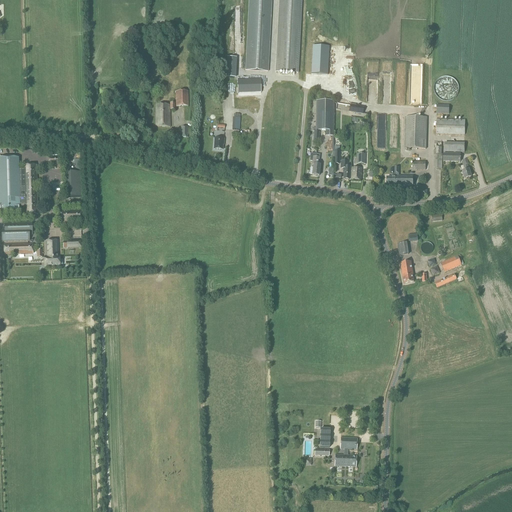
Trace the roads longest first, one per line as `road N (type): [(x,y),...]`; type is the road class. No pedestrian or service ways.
road 1 (secondary): [(372,211),(342,192),(252,180),(84,140),(0,133)]
road 2 (track): [(98,511),(84,140)]
road 3 (secondary): [(385,511),(387,411),(406,327),(372,211)]
road 4 (tertiary): [(372,211),(466,198),(511,178)]
